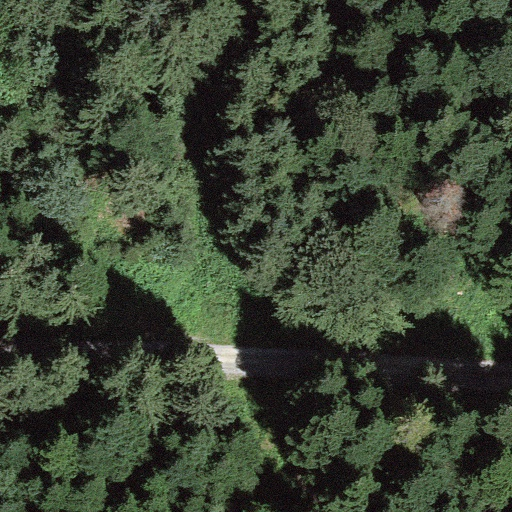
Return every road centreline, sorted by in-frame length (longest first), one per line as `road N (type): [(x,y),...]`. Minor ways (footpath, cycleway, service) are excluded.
road 1 (track): [(0,339),(511,369)]
road 2 (track): [(0,187),(197,351)]
